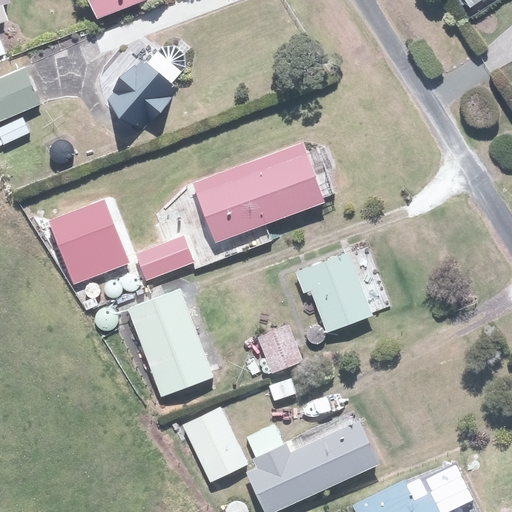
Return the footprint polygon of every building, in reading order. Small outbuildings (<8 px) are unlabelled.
[(8,0),(0,0),(0,24),(6,22),(0,5),(10,2),(8,0)] [(97,0),(103,15),(139,0),(97,0)] [(147,51),(106,99),(140,128),(181,80),(147,51)] [(24,67),(0,76),(0,122),(40,106),(24,67)] [(304,142),(192,182),(213,242),(326,203),(304,142)] [(105,200),(52,219),(75,282),(128,264),(105,200)] [(184,236),(137,252),(146,277),(193,261),(184,236)] [(348,249),(296,271),(304,292),(313,289),(331,331),(374,313),(348,249)] [(176,286),(129,304),(164,395),(212,377),(176,286)] [(284,326),(259,336),(275,374),(300,364),(284,326)] [(220,407),(183,425),(211,482),(248,463),(220,407)] [(262,511),(273,511),(378,464),(357,419),(286,452),(283,443),(253,457),(257,465),(243,472),(262,511)] [(438,511),(419,470),(351,503),(355,511),(438,511)]
